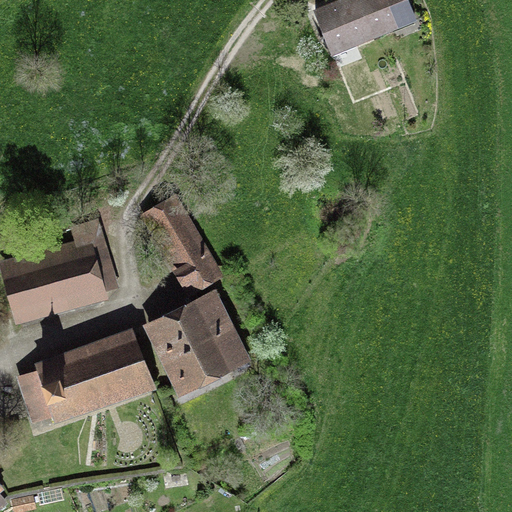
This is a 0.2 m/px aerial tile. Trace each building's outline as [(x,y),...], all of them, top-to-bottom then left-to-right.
[(372,34),(358,0),(349,0),(316,13),(331,51),(372,34)] [(358,0),(372,34),(413,18),(405,0),(358,0)] [(173,198),(148,212),(192,288),(217,273),(173,198)] [(6,271),(18,314),(115,288),(103,245),(6,271)] [(215,297),(148,330),(177,386),(182,384),(183,387),(245,356),(215,297)] [(153,384),(135,331),(35,367),(54,419),(153,384)]
